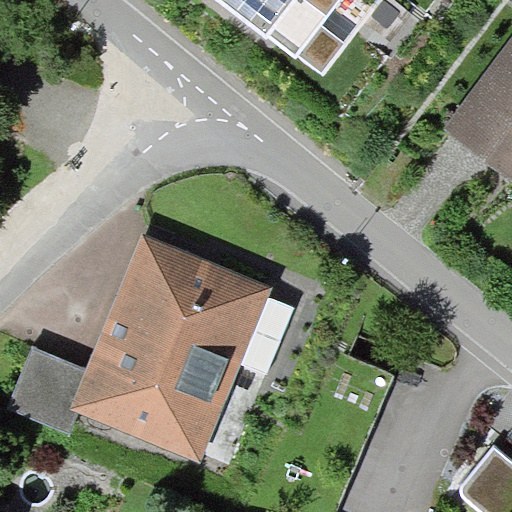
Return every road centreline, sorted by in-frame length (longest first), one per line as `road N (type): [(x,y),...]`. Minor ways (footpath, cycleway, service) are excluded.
road 1 (residential): [(211,95),(511,338)]
road 2 (residential): [(0,281),(211,95)]
road 3 (residential): [(98,0),(211,95)]
